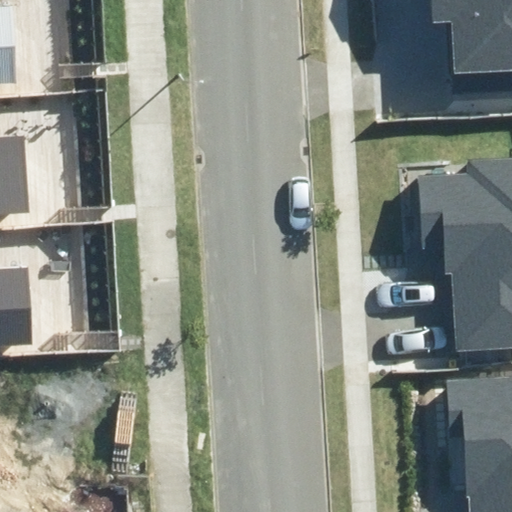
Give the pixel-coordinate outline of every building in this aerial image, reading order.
[(511,0),(433,0),(435,23),(448,22),(451,72),(511,69),(511,0)] [(0,83),(18,83),(13,6),(0,7),(0,83)] [(0,212),(29,210),(23,134),(0,135),(0,212)] [(511,159),(465,161),(466,176),(409,178),(412,254),(443,253),(444,279),(453,278),(457,351),(511,348),(511,159)] [(0,343),(33,341),(28,265),(0,267),(0,343)] [(511,511),(511,375),(444,378),(448,489),(474,488),(474,511),(511,511)]
